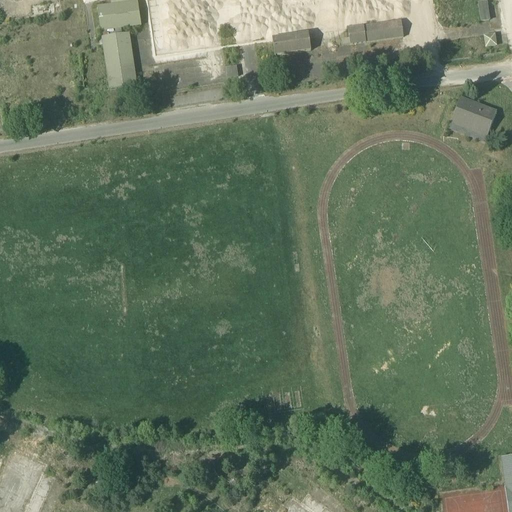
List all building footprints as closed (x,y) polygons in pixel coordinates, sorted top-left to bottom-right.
[(314,0),(281,0),(284,10),(315,5),(314,0)] [(103,47),(109,91),(121,90),(126,89),(137,87),(129,35),(121,36),(120,30),(141,27),(138,3),(129,4),(111,7),(107,7),(98,8),(97,9),(102,41),(103,47)] [(478,5),(481,22),(489,21),(486,3),(478,5)] [(349,40),(341,41),(342,46),(350,45),(350,46),(403,38),(401,22),(348,30),(349,40)] [(275,59),(278,68),(287,67),(284,61),(283,56),(311,52),(309,41),(314,40),(313,34),(272,40),(275,57),(275,59)] [(484,38),(486,48),(496,47),(494,36),(484,38)] [(227,70),(228,80),(237,78),(236,68),(227,70)] [(451,125),(487,139),(497,114),(460,100),(451,125)] [(511,511),(511,459),(502,461),(505,484),(506,490),(505,490),(505,491),(506,491),(508,511),(511,511)]
